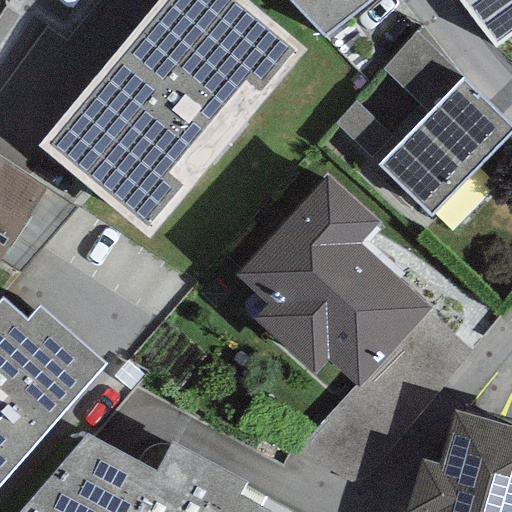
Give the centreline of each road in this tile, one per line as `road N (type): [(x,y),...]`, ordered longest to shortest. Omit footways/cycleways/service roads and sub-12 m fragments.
road 1 (unknown): [(511,327),(363,495)]
road 2 (unknown): [(0,88),(53,72),(122,0)]
road 3 (residential): [(432,0),(511,91)]
